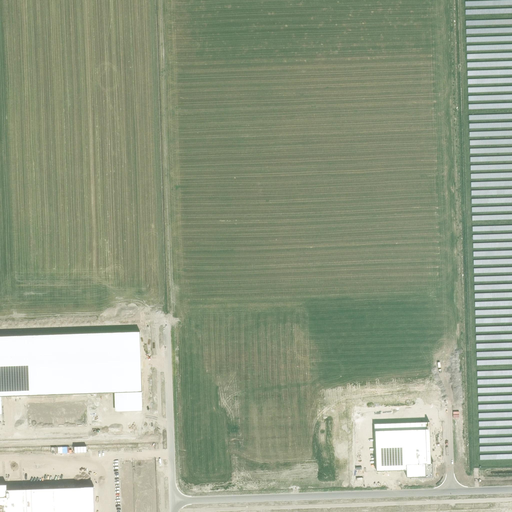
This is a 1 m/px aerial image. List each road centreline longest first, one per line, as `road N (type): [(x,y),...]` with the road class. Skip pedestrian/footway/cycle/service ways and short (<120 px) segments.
road 1 (unclassified): [(172,501),(451,491)]
road 2 (unclassified): [(172,501),(166,325)]
